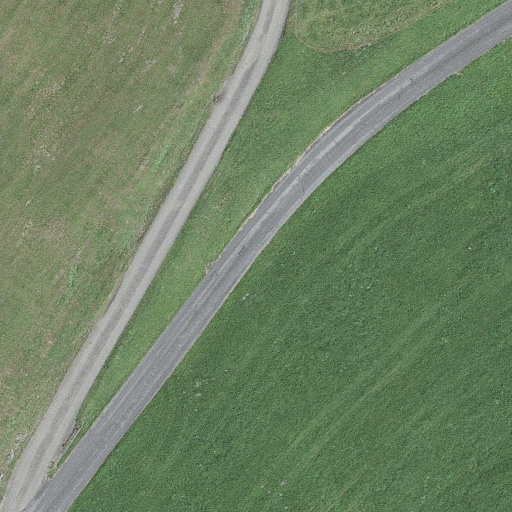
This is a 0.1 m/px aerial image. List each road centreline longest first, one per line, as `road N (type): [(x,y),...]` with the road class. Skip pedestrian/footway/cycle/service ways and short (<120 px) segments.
road 1 (track): [(40,511),(277,207),(354,130),(511,16)]
road 2 (track): [(274,0),(244,87),(58,413),(16,511)]
